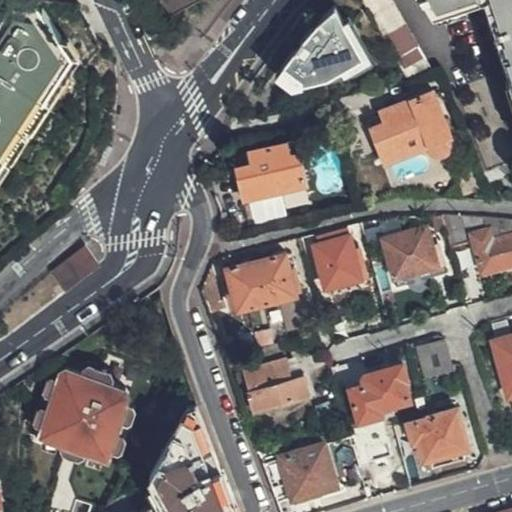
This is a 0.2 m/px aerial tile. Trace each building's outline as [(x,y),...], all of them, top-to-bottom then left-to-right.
[(0,159),(66,58),(72,50),(83,66),(99,46),(85,18),(79,5),(52,0),(7,0),(0,11),(0,159)] [(191,0),(162,0),(168,12),(191,0)] [(361,0),(410,80),(434,71),(392,0),(361,0)] [(511,0),(426,0),(434,11),(436,11),(473,0),(493,0),(501,25),(495,27),(503,52),(510,51),(511,59),(511,75),(510,76),(509,75),(509,77),(511,86),(511,0)] [(487,0),(495,27),(501,25),(493,0),(487,0)] [(364,73),(354,19),(351,19),(349,10),(346,11),(344,4),(331,7),(332,19),(319,22),(320,33),(306,37),(316,83),(364,73)] [(511,59),(510,51),(503,52),(509,75),(510,76),(511,75),(511,59)] [(449,132),(432,92),(379,111),(382,122),(370,127),(383,163),(426,147),(431,152),(437,154),(441,154),(445,153),(448,150),(450,145),(449,137),(449,132)] [(307,182),(300,152),(304,151),(301,138),(249,151),(251,162),(237,166),(243,196),(307,182)] [(506,164),(485,172),(489,183),(510,174),(506,164)] [(464,195),(481,190),(474,170),(457,175),(464,195)] [(433,216),(440,236),(448,234),(444,221),(444,216),(433,216)] [(444,221),(448,234),(451,245),(468,240),(463,217),(444,216),(444,221)] [(493,229),(474,233),(483,268),(511,260),(511,220),(489,218),(493,229)] [(384,239),(399,288),(450,275),(444,250),(434,252),(427,228),(384,239)] [(353,248),(347,230),(315,238),(316,245),(313,246),(324,289),(368,276),(360,247),(353,248)] [(51,269),(66,288),(81,276),(99,263),(86,244),(83,243),(51,269)] [(235,295),(232,296),(235,307),(238,307),(239,310),(297,295),(288,257),(230,270),(235,295)] [(210,315),(226,308),(210,268),(202,290),(210,315)] [(255,333),(259,346),(274,342),(270,329),(255,333)] [(511,336),(498,340),(511,390),(511,336)] [(452,370),(445,341),(417,348),(424,377),(452,370)] [(239,355),(235,344),(222,347),(226,359),(239,355)] [(293,380),(286,357),(282,359),(278,345),(253,353),(256,366),(242,370),(249,394),(246,395),(253,416),(312,398),(305,376),(293,380)] [(80,365),(78,373),(106,383),(109,375),(107,371),(84,364),(80,365)] [(359,381),(360,385),(347,389),(356,427),(384,420),(383,414),(413,406),(411,395),(412,395),(405,364),(363,375),(359,381)] [(235,511),(205,424),(184,367),(100,511),(235,511)] [(43,425),(40,434),(45,436),(59,441),(63,442),(85,449),(89,451),(103,456),(106,457),(109,448),(115,433),(119,420),(125,404),(128,395),(125,390),(106,383),(78,373),(66,370),(61,372),(58,381),(53,396),(48,410),(43,425)] [(46,394),(53,396),(58,381),(51,378),(48,380),(44,391),(46,394)] [(132,406),(125,404),(119,420),(127,421),(130,420),(134,409),(132,406)] [(36,422),(43,425),(48,410),(41,407),(38,408),(34,420),(36,422)] [(426,415),(426,418),(405,423),(411,449),(416,448),(421,467),(473,454),(461,407),(426,415)] [(122,434),(115,433),(109,448),(117,450),(120,449),(123,438),(122,434)] [(59,441),(45,436),(41,447),(55,451),(59,441)] [(343,491),(327,441),(276,456),(277,460),(264,464),(272,488),(283,485),(290,507),(343,491)] [(85,449),(63,442),(61,450),(63,454),(78,459),(82,457),(85,449)] [(343,446),(337,454),(339,464),(350,466),(355,459),(353,449),(343,446)] [(103,456),(89,451),(86,462),(99,466),(103,456)]
